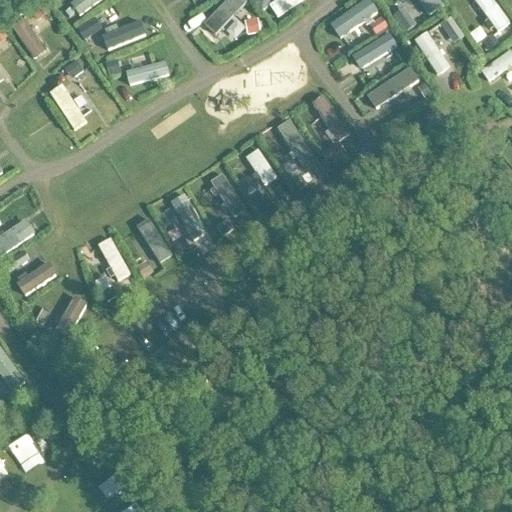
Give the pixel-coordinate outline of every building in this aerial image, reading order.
[(84,0),(74,6),(81,17),(110,0),(84,0)] [(219,36),(255,8),(248,0),(239,0),(210,23),(219,36)] [(283,0),(273,7),(282,20),(312,0),(283,0)] [(376,0),(335,24),(344,39),(386,16),(377,0),(376,0)] [(445,0),(421,0),(434,19),(450,8),(445,0)] [(481,0),(498,34),(511,27),(511,23),(500,0),(481,0)] [(411,10),(399,17),(409,35),(421,28),(411,10)] [(115,52),(154,37),(147,20),(108,36),(115,52)] [(19,29),(41,61),(54,53),(31,21),(19,29)] [(449,23),(442,28),(449,38),(456,33),(449,23)] [(0,32),(0,46),(13,40),(7,29),(0,32)] [(494,37),(483,43),(489,54),(500,47),(494,37)] [(403,48),(395,53),(402,64),(409,59),(403,48)] [(0,64),(0,90),(12,81),(0,64)] [(133,85),(177,79),(175,65),(132,70),(133,85)] [(384,111),(426,83),(416,68),(374,96),(384,111)] [(69,86),(54,96),(80,135),(95,124),(69,86)] [(426,87),(419,92),(427,103),(434,98),(426,87)] [(301,125),(287,133),(306,168),(320,161),(301,125)] [(345,143),(328,156),(336,166),(353,153),(345,143)] [(267,151),(251,160),(268,189),(284,180),(267,151)] [(3,160),(0,161),(0,182),(11,177),(3,160)] [(219,182),(240,218),(252,211),(231,174),(219,182)] [(255,199),(266,192),(257,178),(246,186),(255,199)] [(302,180),(293,186),(298,194),(307,188),(302,180)] [(268,213),(280,207),(274,195),(262,202),(268,213)] [(177,204),(201,243),(215,235),(191,196),(177,204)] [(33,219),(0,239),(0,249),(6,259),(44,236),(33,219)] [(229,224),(217,231),(223,241),(235,234),(229,224)] [(125,284),(138,277),(118,240),(105,247),(125,284)] [(182,241),(171,247),(178,258),(188,252),(182,241)] [(20,280),(31,297),(65,276),(54,259),(20,280)] [(147,265),(136,271),(143,283),(154,276),(147,265)] [(112,290),(102,296),(108,307),(118,301),(112,290)] [(75,340),(94,306),(79,297),(59,332),(75,340)] [(51,332),(42,338),(48,349),(58,343),(51,332)] [(0,367),(20,394),(33,384),(4,345),(0,347),(0,367)] [(5,398),(0,401),(0,413),(1,414),(11,407),(5,398)] [(15,446),(32,472),(48,462),(31,436),(15,446)] [(122,478),(96,490),(103,505),(128,493),(122,478)] [(128,511),(148,511),(142,503),(128,511)]
